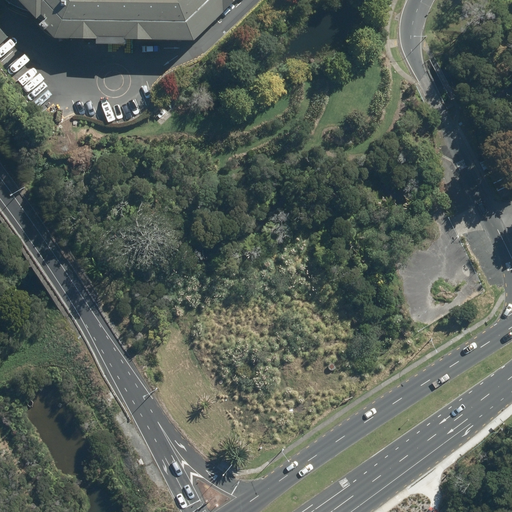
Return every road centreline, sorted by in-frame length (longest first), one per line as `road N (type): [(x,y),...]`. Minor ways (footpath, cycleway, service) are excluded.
road 1 (primary): [(272,487),(511,324)]
road 2 (residential): [(422,0),(411,25),(414,62),(504,242)]
road 3 (motorway): [(0,187),(133,395)]
road 4 (primary): [(481,400),(322,511)]
road 5 (motorway): [(133,395),(234,487),(272,487)]
road 6 (motorway): [(481,400),(471,426),(358,511)]
road 7 (track): [(0,375),(27,357),(58,356),(80,364),(97,386),(121,375)]
road 8 (motorway): [(133,395),(195,511)]
road 9 (unknown): [(447,247),(415,259),(413,273),(440,299),(462,291),(463,274)]
